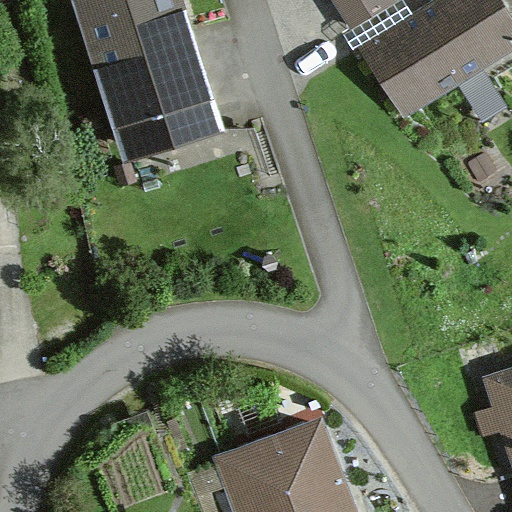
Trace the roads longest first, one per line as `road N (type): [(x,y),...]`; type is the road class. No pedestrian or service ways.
road 1 (residential): [(10,511),(16,443),(63,384),(190,328),(329,346)]
road 2 (residential): [(245,0),(342,294),(329,346)]
road 3 (residential): [(329,346),(440,511)]
